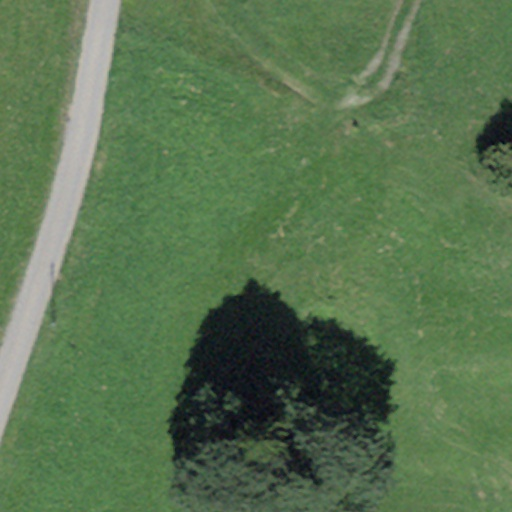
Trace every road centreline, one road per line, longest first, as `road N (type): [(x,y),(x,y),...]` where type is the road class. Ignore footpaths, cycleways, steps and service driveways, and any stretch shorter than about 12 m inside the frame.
road 1 (unclassified): [(0,416),(74,178),(102,0)]
road 2 (track): [(213,0),(275,68),(322,94),(361,99),(386,76),(413,0)]
